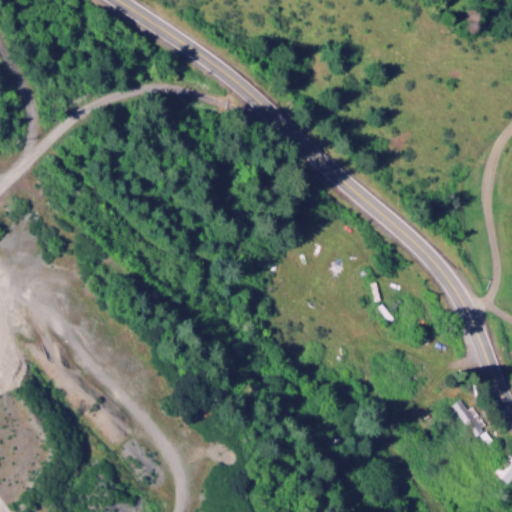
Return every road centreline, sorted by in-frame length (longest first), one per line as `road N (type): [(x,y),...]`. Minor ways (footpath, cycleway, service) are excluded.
road 1 (secondary): [(119,0),(416,250),(457,307),(511,419)]
road 2 (residential): [(0,39),(34,120),(16,175),(0,192),(107,381),(184,471),(174,511)]
